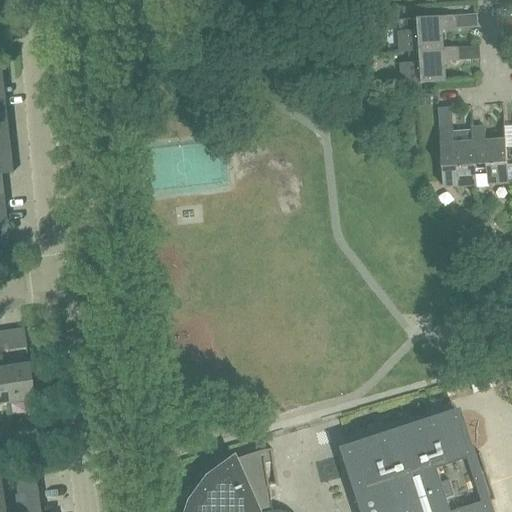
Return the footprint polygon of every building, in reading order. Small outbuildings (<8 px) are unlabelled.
[(443,50),(443,49),(442,30),(456,29),(455,16),(407,20),(408,31),(398,32),(400,53),(409,53),(409,52),(443,50)] [(409,52),(409,53),(410,63),(401,64),(402,85),(446,82),(444,62),(459,61),(458,48),(443,49),(443,50),(409,52)] [(509,183),(509,181),(511,181),(511,163),(508,164),(506,140),(486,141),(485,127),(472,128),(472,130),(473,142),(474,142),(476,176),(487,175),(488,185),(509,183)] [(458,136),(453,136),(453,129),(440,130),(443,179),(455,178),(456,187),(477,186),(476,176),(474,142),(473,142),(472,130),(457,131),(458,136)] [(0,158),(10,157),(9,146),(0,146),(0,158)] [(7,332),(0,332),(0,344),(9,343),(7,332)] [(2,369),(7,404),(32,400),(27,365),(2,369)] [(374,443),(347,450),(360,489),(361,494),(369,495),(377,498),(382,504),(386,511),(385,511),(490,511),(488,503),(496,500),(481,454),(473,456),(458,413),(433,424),(433,425),(429,427),(428,425),(403,431),(378,442),(379,443),(374,445),(374,443)] [(276,511),(273,511),(270,488),(278,487),(273,449),(263,451),(235,460),(210,478),(193,502),(189,511),(284,511),(283,511),(280,511),(276,511)] [(38,503),(36,492),(25,493),(26,504),(38,503)]
